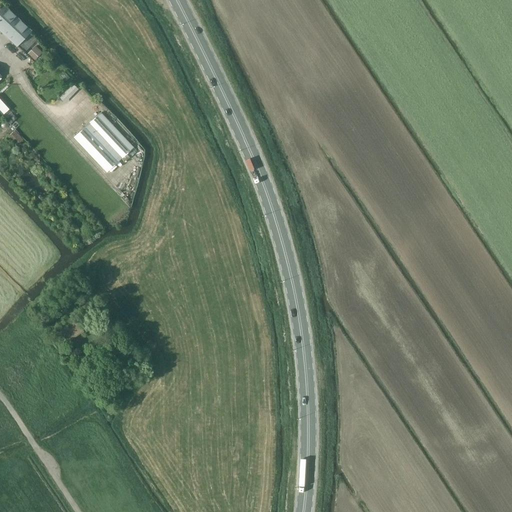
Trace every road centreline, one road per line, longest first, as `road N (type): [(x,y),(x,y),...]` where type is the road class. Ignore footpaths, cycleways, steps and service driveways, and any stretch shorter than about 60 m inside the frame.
road 1 (primary): [(304,511),(306,376),(292,280),(265,186),(177,0)]
road 2 (track): [(262,511),(267,390),(251,281),(226,194),(148,30)]
